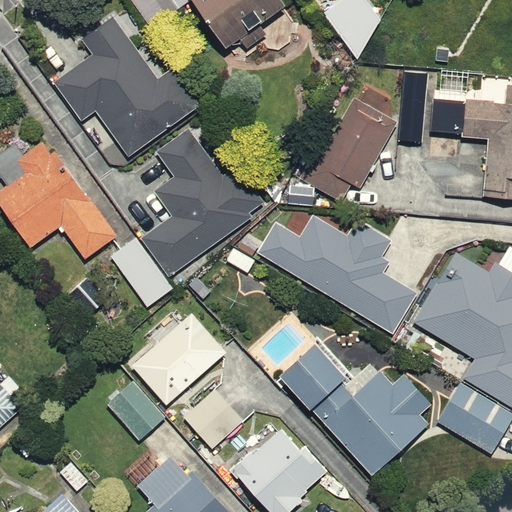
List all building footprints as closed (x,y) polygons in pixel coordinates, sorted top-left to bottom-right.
[(275,3),(278,0),(196,0),(246,68),(296,31),(275,3)] [(371,0),(318,0),(351,50),(388,25),(371,0)] [(80,122),(94,112),(127,158),(200,106),(172,68),(157,79),(112,17),(81,39),(91,55),(52,82),(80,122)] [(398,64),(394,117),(393,138),(429,140),(430,132),(481,136),(476,193),(511,195),(511,71),(481,69),(480,93),(438,90),(439,67),(398,64)] [(394,117),(342,88),(294,174),(346,203),(394,117)] [(114,225),(44,130),(26,143),(7,118),(0,123),(0,205),(28,244),(59,221),(80,250),(114,225)] [(170,217),(140,239),(167,278),(252,217),(249,213),(264,203),(235,166),(222,176),(188,129),(155,152),(172,177),(152,191),(170,217)] [(279,218),(259,249),(387,330),(415,285),(378,261),(396,234),(355,208),(343,228),(315,211),(301,232),(279,218)] [(173,288),(135,238),(109,257),(146,308),(173,288)] [(452,246),(410,318),(470,353),(437,410),(433,417),(485,448),(511,401),(511,260),(496,251),(487,267),(452,246)] [(227,342),(192,303),(129,360),(135,367),(164,399),(227,342)] [(313,332),(276,365),(368,470),(437,410),(381,346),(349,373),(313,332)] [(0,431),(24,412),(0,383),(0,431)] [(241,419),(214,385),(179,414),(206,447),(241,419)] [(269,511),(329,461),(286,410),(225,462),(267,511),(269,511)] [(232,511),(175,448),(137,482),(149,495),(133,510),(134,511),(232,511)] [(21,510),(22,511),(110,511),(111,511),(65,455),(53,464),(63,476),(21,510)]
